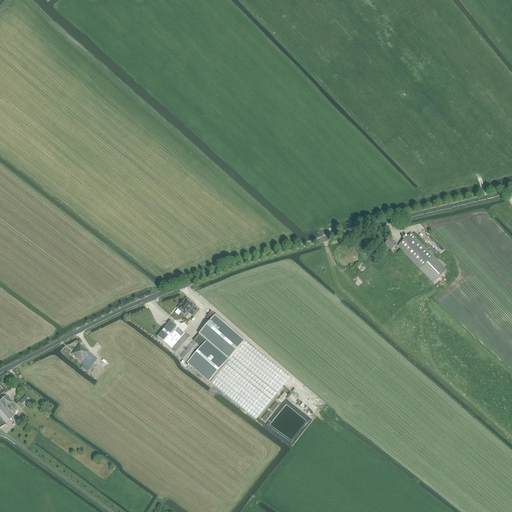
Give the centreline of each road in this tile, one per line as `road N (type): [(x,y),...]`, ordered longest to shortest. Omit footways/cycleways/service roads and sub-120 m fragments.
road 1 (unclassified): [(0,371),(102,317),(232,266),(511,190)]
road 2 (track): [(320,222),(341,287),(511,439)]
road 3 (unknown): [(0,436),(108,511)]
